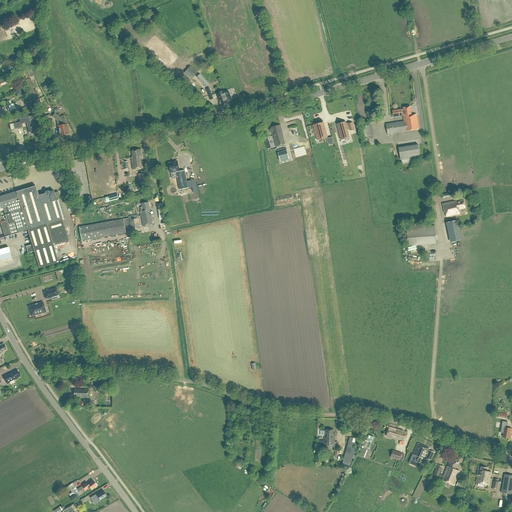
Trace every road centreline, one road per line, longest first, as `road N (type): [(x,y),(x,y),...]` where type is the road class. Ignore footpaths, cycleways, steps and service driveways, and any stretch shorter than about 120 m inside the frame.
road 1 (secondary): [(0,168),(246,114),(511,37)]
road 2 (unclassified): [(511,458),(384,418),(275,411),(191,381),(34,376)]
road 3 (tertiary): [(135,511),(34,376)]
